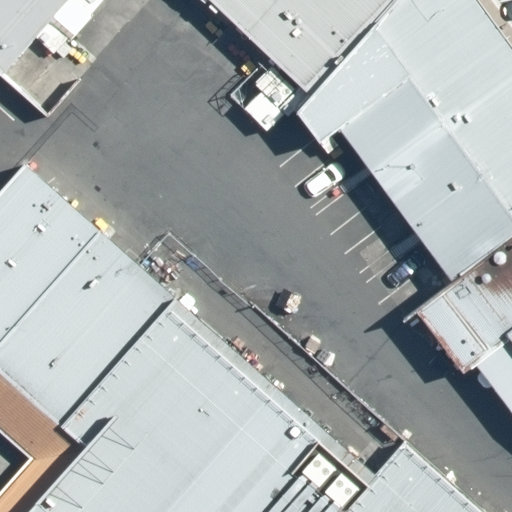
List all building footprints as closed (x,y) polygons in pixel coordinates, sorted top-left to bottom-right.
[(0,0),(0,74),(5,79),(73,0),(0,0)] [(208,0),(313,99),(402,0),(208,0)] [(458,290),(511,247),(511,45),(479,0),(402,0),(313,99),(298,117),(324,149),(344,135),(458,290)] [(180,303),(29,170),(0,202),(0,374),(65,432),(180,303)] [(511,247),(458,290),(422,318),(467,378),(480,369),(511,412),(511,247)] [(180,303),(65,432),(90,452),(37,511),(483,511),(408,446),(379,478),(180,303)] [(0,511),(37,511),(90,452),(0,373),(0,430),(35,461),(0,500),(0,511)]
